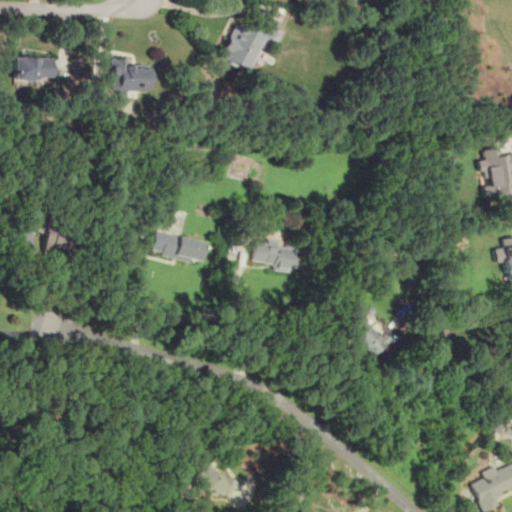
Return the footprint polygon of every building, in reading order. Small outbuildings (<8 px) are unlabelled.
[(244,69),(253,46),(261,49),(264,40),(272,43),(278,28),(257,20),(253,31),(231,23),(217,58),(244,69)] [(11,79),(49,78),(49,56),(11,57),(11,79)] [(126,58),(108,58),(107,89),(146,90),(146,64),(126,64),(126,58)] [(511,151),(482,151),(482,199),(511,199),(511,151)] [(197,261),(201,241),(153,230),(149,251),(197,261)] [(41,254),(56,254),(56,233),(41,233),(41,254)] [(511,277),(511,243),(511,236),(498,237),(499,247),(490,249),(492,263),(504,262),(506,278),(511,277)] [(297,248),(273,246),(274,239),(265,238),(264,242),(249,241),(247,261),(269,263),(269,267),(295,269),(297,248)] [(343,325),(369,354),(383,342),(357,313),(343,325)] [(511,435),(511,424),(500,425),(500,435),(511,435)] [(511,461),(465,482),(478,511),(496,504),(491,493),(511,483),(511,461)] [(187,482),(227,496),(234,478),(193,463),(187,482)]
